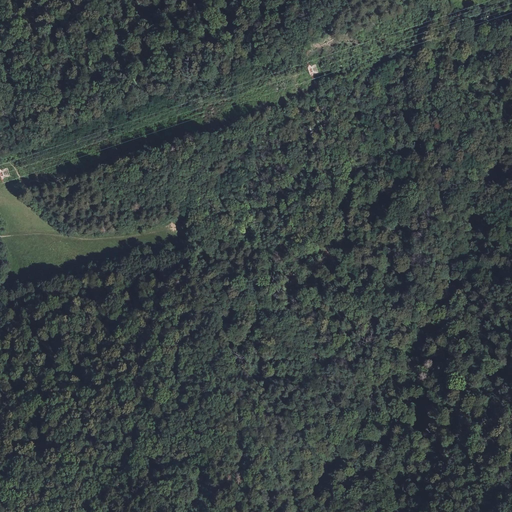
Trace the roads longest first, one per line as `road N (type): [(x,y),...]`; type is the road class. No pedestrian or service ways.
road 1 (track): [(430,0),(423,98),(429,124),(472,152),(475,218),(511,195)]
road 2 (track): [(92,503),(143,475),(202,459),(247,474),(263,511)]
road 3 (track): [(9,164),(79,231),(0,236)]
